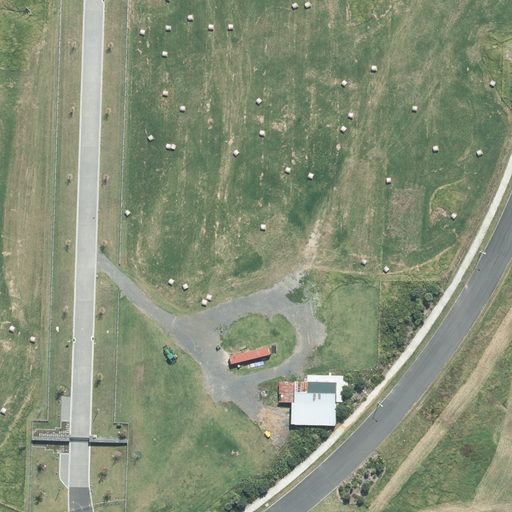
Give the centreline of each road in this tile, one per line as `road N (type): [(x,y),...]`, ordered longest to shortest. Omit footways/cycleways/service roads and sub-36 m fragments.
road 1 (residential): [(95,0),(80,511)]
road 2 (residential): [(511,224),(431,364),(286,511)]
